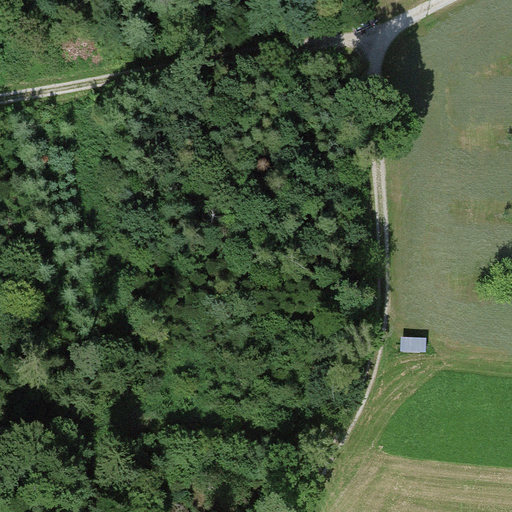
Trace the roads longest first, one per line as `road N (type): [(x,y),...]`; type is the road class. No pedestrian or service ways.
road 1 (track): [(303,511),(386,363),(386,248),(369,42)]
road 2 (track): [(369,42),(0,96)]
